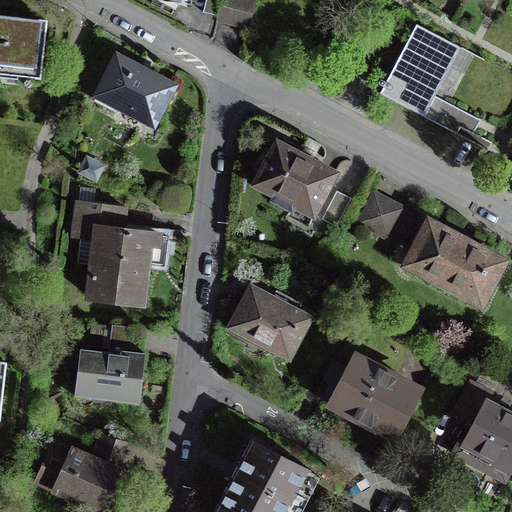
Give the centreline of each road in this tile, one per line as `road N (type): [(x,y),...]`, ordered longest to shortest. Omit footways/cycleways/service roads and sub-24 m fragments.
road 1 (residential): [(239,73),(219,118),(178,455),(163,511)]
road 2 (residential): [(511,217),(239,73)]
road 3 (residential): [(239,73),(97,0)]
